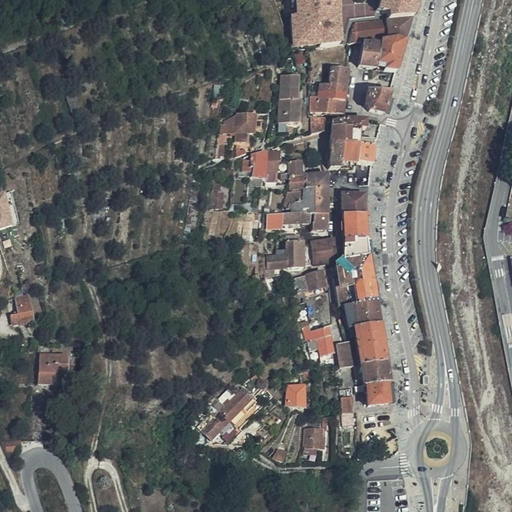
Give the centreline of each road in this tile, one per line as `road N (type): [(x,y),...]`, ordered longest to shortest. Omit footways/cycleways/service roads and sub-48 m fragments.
road 1 (residential): [(440,0),(389,229),(422,434)]
road 2 (tertiary): [(473,0),(427,203),(427,267),(446,375)]
road 3 (track): [(95,511),(88,475),(109,346),(88,271),(103,235)]
road 4 (residential): [(511,138),(491,236),(511,350)]
road 5 (residential): [(37,511),(29,467),(40,458),(59,471),(76,511)]
